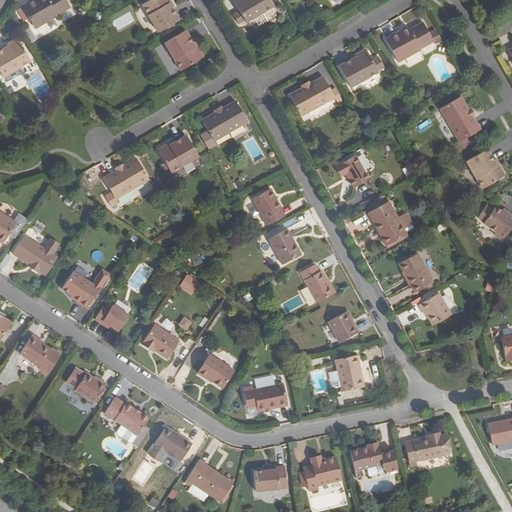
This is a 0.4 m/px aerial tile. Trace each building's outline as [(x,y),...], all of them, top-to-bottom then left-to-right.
[(32,0),(23,6),(35,28),(58,15),(57,14),(70,7),(66,0),(32,0)] [(170,0),(149,0),(143,4),(159,32),(161,31),(164,36),(176,28),(173,23),(179,20),(173,8),(174,7),(170,0)] [(239,11),(233,14),(238,24),(245,20),(246,23),(273,7),(269,0),(237,0),(234,2),(239,11)] [(386,40),(398,62),(420,50),(420,49),(433,42),(435,45),(441,41),(436,30),(429,34),(423,23),(410,31),(408,28),(386,40)] [(186,31),(166,43),(181,70),(203,57),(195,42),(193,43),(186,31)] [(3,50),(0,51),(0,71),(3,76),(30,61),(18,39),(2,48),(3,50)] [(339,66),(351,87),(378,72),(385,69),(379,58),(372,61),(366,50),(350,58),(351,60),(339,66)] [(40,73),(28,78),(38,99),(49,93),(40,73)] [(324,77),(310,84),(302,89),(289,96),(301,116),(335,98),(337,102),(341,100),(335,89),(331,91),(324,77)] [(473,118),(468,109),(461,96),(441,109),(459,142),(454,145),(458,152),(471,144),(467,137),(480,130),(473,118)] [(215,113),(203,120),(209,131),(214,140),(247,122),(235,101),(223,108),(221,106),(213,110),(215,113)] [(214,140),(209,131),(201,136),(208,148),(216,144),(214,140)] [(173,141),(158,150),(171,172),(198,156),(187,136),(174,143),(173,141)] [(467,161),(483,189),(504,177),(496,161),(494,162),(488,149),(467,161)] [(343,176),(345,175),(353,188),(368,179),(354,156),(337,166),(343,176)] [(116,171),(104,179),(112,192),(105,196),(110,205),(117,201),(115,199),(149,180),(137,159),(124,166),(122,164),(115,169),(116,171)] [(271,189),(252,199),(267,226),(285,217),(281,210),(282,210),(271,189)] [(374,210),(382,205),(379,199),(371,204),(374,210)] [(374,210),(368,213),(388,248),(408,236),(405,230),(413,226),(407,215),(399,220),(388,201),(382,205),(374,210)] [(493,234),(502,241),(511,225),(511,215),(508,212),(506,215),(495,207),(493,210),(486,205),(477,218),(484,222),(483,224),(495,233),(493,234)] [(0,241),(3,244),(16,224),(0,213),(0,241)] [(287,230),(268,240),(282,265),(301,255),(287,230)] [(44,249),(24,236),(12,255),(28,265),(32,267),(31,269),(40,275),(41,273),(46,276),(55,262),(50,259),(53,254),(44,249)] [(51,238),(44,249),(53,254),(59,244),(51,238)] [(410,286),(414,292),(432,282),(428,275),(429,274),(424,266),(423,267),(415,254),(398,264),(406,277),(404,278),(409,286),(410,286)] [(333,295),(321,272),(319,273),(315,265),(300,273),(316,304),(333,295)] [(61,289),(73,297),(72,299),(79,304),(86,309),(109,275),(102,271),(92,285),(73,272),(61,289)] [(185,275),(179,284),(190,292),(196,283),(185,275)] [(438,293),(418,305),(423,312),(424,311),(426,314),(433,326),(451,315),(438,293)] [(109,312),(102,308),(94,320),(101,324),(102,322),(109,326),(118,332),(128,316),(113,306),(109,312)] [(174,310),(169,317),(187,330),(192,324),(174,310)] [(339,343),(358,333),(346,312),(328,323),(339,343)] [(0,316),(0,339),(11,323),(3,318),(0,316)] [(154,351),(167,360),(179,341),(154,325),(141,345),(150,350),(151,349),(154,351)] [(511,334),(501,337),(505,361),(511,360),(511,334)] [(37,342),(38,340),(31,335),(19,354),(38,367),(37,369),(47,375),(48,374),(59,357),(59,354),(52,350),(50,350),(37,342)] [(209,356),(197,374),(205,380),(206,379),(222,390),(233,372),(209,356)] [(357,356),(335,361),(341,392),(364,388),(357,356)] [(76,389),(84,375),(71,366),(62,380),(76,389)] [(94,379),(86,374),(84,375),(76,389),(74,391),(94,404),(107,385),(99,380),(98,382),(94,379)] [(252,387),(241,389),(245,409),(256,406),(257,411),(288,405),(283,384),(253,390),(252,387)] [(114,398),(103,413),(110,418),(135,434),(146,417),(131,407),(121,401),(120,402),(114,398)] [(256,406),(245,409),(247,417),(258,415),(257,411),(256,406)] [(511,418),(489,423),(493,445),(511,440),(511,418)] [(192,445),(166,428),(154,446),(166,454),(180,463),(192,445)] [(427,438),(405,443),(410,468),(417,466),(416,462),(450,455),(450,451),(448,437),(446,434),(441,435),(440,433),(430,435),(431,437),(427,438)] [(367,448),(350,452),(355,472),(382,465),(383,470),(388,473),(398,471),(394,452),(381,455),(378,443),(367,446),(367,448)] [(166,454),(154,446),(148,454),(160,462),(166,454)] [(176,469),(179,463),(168,455),(164,461),(176,469)] [(341,480),(336,457),(322,460),(321,458),(311,460),(312,462),(303,464),(304,468),(306,482),(307,487),(308,490),(318,488),(317,485),(341,480)] [(206,465),(199,460),(186,480),(220,503),(232,485),(205,467),(206,465)] [(205,467),(232,485),(233,483),(206,465),(205,467)] [(276,470),(253,473),(255,492),(286,489),(284,467),(276,468),(276,470)] [(203,502),(208,495),(193,484),(188,492),(203,502)]
